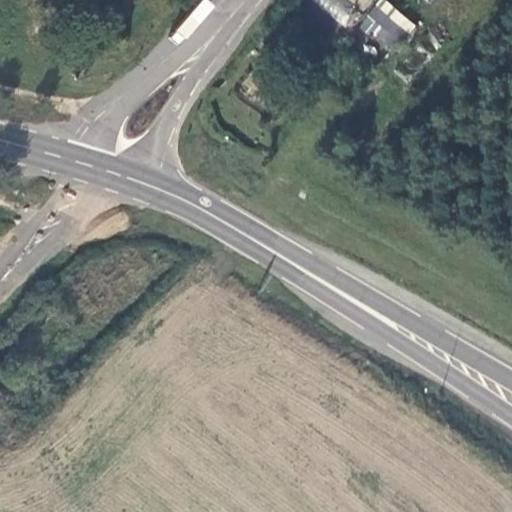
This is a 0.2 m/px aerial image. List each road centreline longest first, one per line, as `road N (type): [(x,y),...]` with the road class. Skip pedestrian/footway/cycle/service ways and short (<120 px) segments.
road 1 (tertiary): [(511,395),(254,237),(122,175)]
road 2 (unclassified): [(247,0),(122,175)]
road 3 (tertiary): [(122,175),(0,140)]
